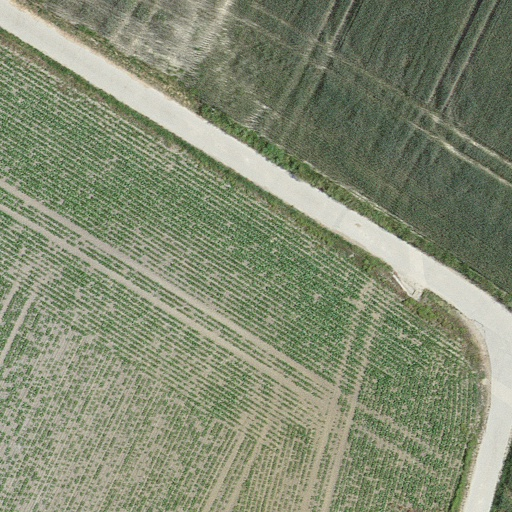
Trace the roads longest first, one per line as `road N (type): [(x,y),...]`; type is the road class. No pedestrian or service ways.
road 1 (track): [(511,329),(0,13)]
road 2 (track): [(477,511),(511,384)]
